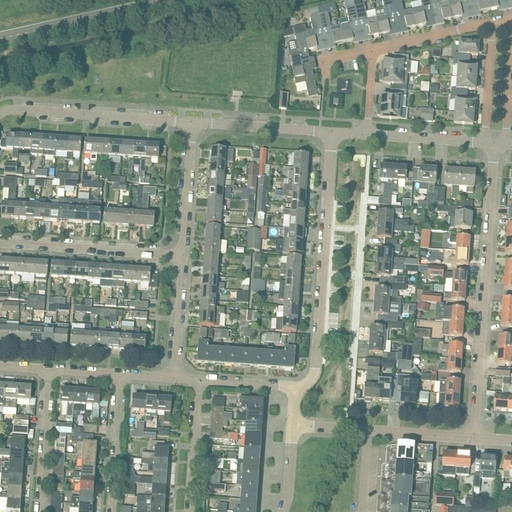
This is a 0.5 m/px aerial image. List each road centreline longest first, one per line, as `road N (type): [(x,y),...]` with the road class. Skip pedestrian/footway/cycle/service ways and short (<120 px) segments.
road 1 (residential): [(473,437),(494,143)]
road 2 (residential): [(294,386),(305,385),(315,365),(331,131)]
road 3 (residential): [(192,122),(0,113)]
road 4 (residential): [(183,255),(0,242)]
road 5 (secondary): [(0,38),(177,0)]
road 6 (residential): [(38,511),(48,369)]
road 7 (residential): [(331,131),(192,122)]
road 8 (residential): [(110,511),(120,374)]
road 9 (residential): [(183,255),(192,122)]
road 10 (residential): [(188,511),(199,379)]
road 11 (residential): [(371,50),(492,23)]
road 12 (residential): [(174,378),(183,255)]
